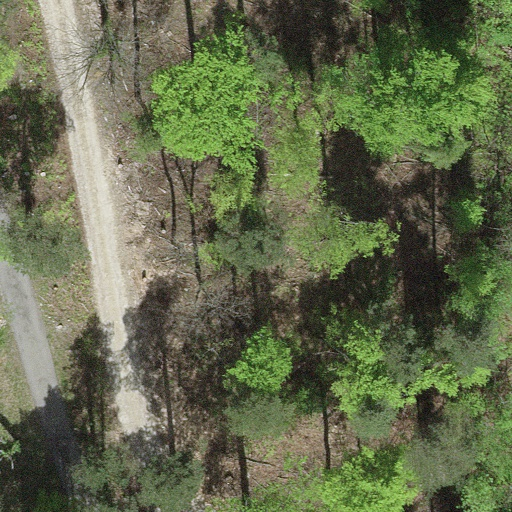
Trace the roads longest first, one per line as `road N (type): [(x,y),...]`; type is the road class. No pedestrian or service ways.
road 1 (track): [(56,0),(117,285),(177,511)]
road 2 (residential): [(102,511),(0,222)]
